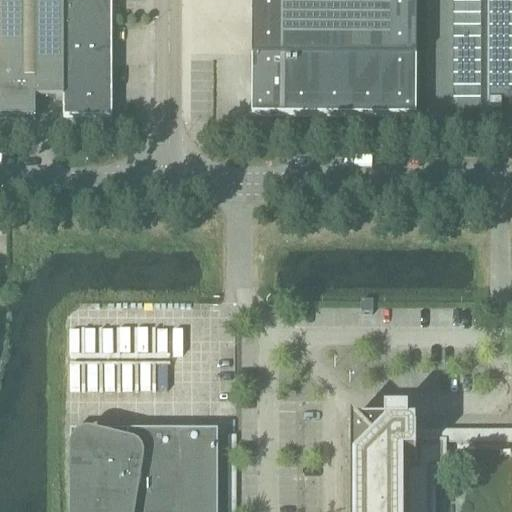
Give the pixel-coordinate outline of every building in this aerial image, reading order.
[(0,0),(0,121),(36,122),(36,101),(64,101),(63,0),(0,0)] [(63,0),(64,101),(64,122),(112,122),(112,3),(118,3),(117,0),(63,0)] [(251,0),(252,56),(251,121),(415,122),(416,0),(251,0)] [(511,0),(453,0),(454,121),(481,121),(481,126),(501,126),(501,116),(502,116),(502,109),(511,108),(511,0)] [(372,316),(373,304),(361,304),(360,316),(372,316)] [(511,435),(442,436),(442,434),(441,434),(441,435),(438,435),(438,434),(436,434),(436,435),(433,435),(433,434),(432,434),(432,435),(428,435),(428,434),(427,434),(427,435),(424,435),(424,434),(423,434),(423,435),(419,435),(419,434),(418,434),(418,435),(415,435),(415,434),(413,434),(413,436),(407,436),(407,425),(384,425),(384,431),(376,431),(376,429),(376,428),(375,427),(374,426),(373,425),(372,424),(370,424),(369,424),(367,425),(366,426),(365,427),(364,428),(364,429),(364,431),(356,431),(350,425),(349,425),(349,511),(429,511),(429,474),(446,474),(446,445),(511,444),(511,435)] [(74,465),(70,465),(70,480),(70,511),(217,511),(218,480),(218,437),(128,437),(128,451),(92,442),(88,442),(85,442),(83,443),(79,445),(77,447),(76,449),(75,453),(74,458),(74,465)]
